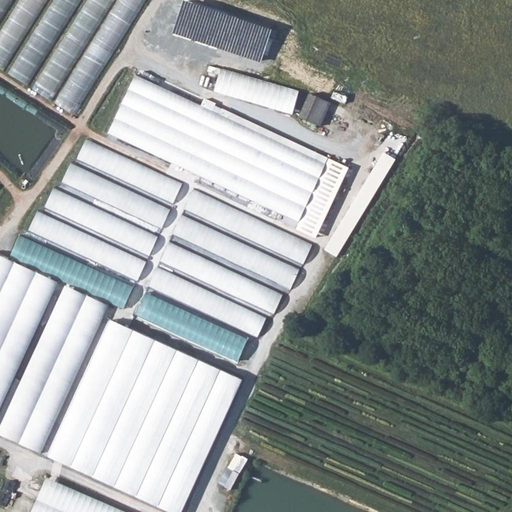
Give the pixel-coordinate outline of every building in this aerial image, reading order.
[(0,0),(0,23),(14,0),(0,0)] [(18,0),(0,30),(0,69),(4,72),(48,0),(18,0)] [(53,0),(8,74),(28,87),(82,0),(53,0)] [(88,0),(32,89),(53,102),(115,0),(88,0)] [(215,92),(294,113),(300,89),(221,68),(215,92)] [(107,135),(300,223),(326,164),(133,77),(107,135)] [(299,118),(320,128),(330,105),(309,95),(299,118)] [(182,183),(87,138),(77,160),(172,205),(182,183)] [(341,257),(394,156),(381,150),(328,250),(341,257)] [(71,162),(61,182),(161,229),(170,209),(71,162)] [(148,256),(157,236),(54,188),(44,208),(148,256)] [(313,244),(194,188),(184,210),(301,265),(313,244)] [(38,210),(29,231),(136,281),(146,261),(38,210)] [(299,269),(182,214),(172,234),(289,289),(299,269)] [(132,288),(16,236),(10,249),(126,302),(132,288)] [(169,241),(160,262),(272,315),(281,294),(169,241)] [(269,319),(157,266),(148,287),(260,339),(269,319)] [(0,294),(0,342),(28,281),(10,273),(0,294)] [(0,354),(0,398),(49,291),(33,283),(0,354)] [(72,301),(55,293),(0,411),(0,439),(6,442),(72,301)] [(145,293),(138,308),(250,359),(257,344),(145,293)] [(15,437),(31,445),(92,310),(77,303),(15,437)] [(181,511),(242,379),(108,319),(45,458),(162,511),(181,511)] [(235,469),(226,485),(232,488),(248,458),(237,452),(229,466),(235,469)] [(30,488),(41,490),(44,478),(33,476),(30,488)]
